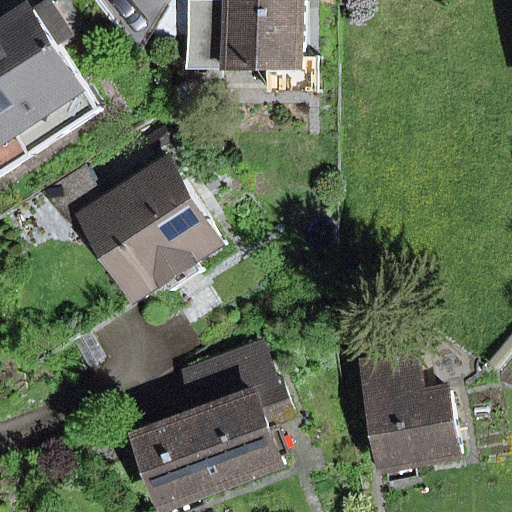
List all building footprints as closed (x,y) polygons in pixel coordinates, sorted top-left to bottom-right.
[(274,70),(310,70),(310,57),(309,0),(245,0),(235,0),(235,10),(194,9),(192,69),(274,70)] [(194,1),(194,9),(235,10),(235,0),(194,1)] [(56,1),(40,11),(63,48),(79,37),(56,1)] [(52,109),(68,134),(104,111),(63,48),(40,11),(0,36),(0,142),(18,131),(52,109)] [(275,94),(323,93),(323,57),(310,57),(310,70),(274,70),(275,94)] [(34,156),(68,134),(52,109),(18,131),(34,156)] [(65,177),(99,230),(132,280),(144,299),(171,282),(201,262),(228,245),(174,161),(109,203),(84,165),(65,177)] [(88,237),(99,230),(65,177),(42,192),(88,237)] [(132,280),(99,230),(88,237),(47,264),(80,314),(132,280)] [(201,262),(171,282),(177,292),(208,272),(201,262)] [(90,331),(92,333),(144,299),(132,280),(80,314),(90,331)] [(263,387),(278,382),(266,346),(250,352),(263,387)] [(146,438),(172,508),(287,465),(272,424),(267,410),(291,401),(283,380),(278,382),(263,387),(250,352),(192,373),(208,415),(146,438)] [(371,365),(390,468),(465,455),(453,392),(428,397),(420,356),(371,365)] [(272,424),(297,415),(291,401),(267,410),(272,424)]
